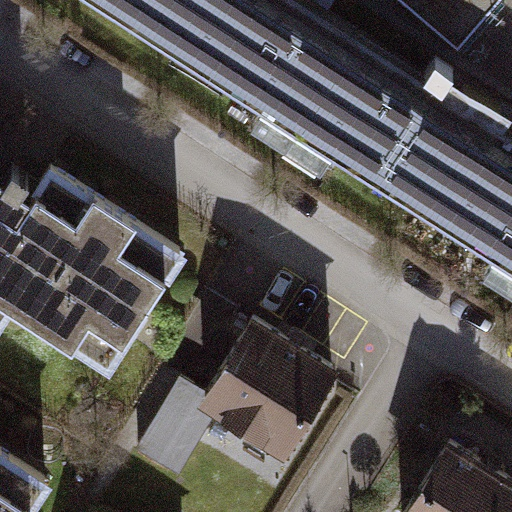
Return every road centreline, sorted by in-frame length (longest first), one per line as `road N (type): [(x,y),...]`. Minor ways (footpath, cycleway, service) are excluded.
road 1 (residential): [(435,324),(0,58)]
road 2 (residential): [(317,511),(435,324)]
